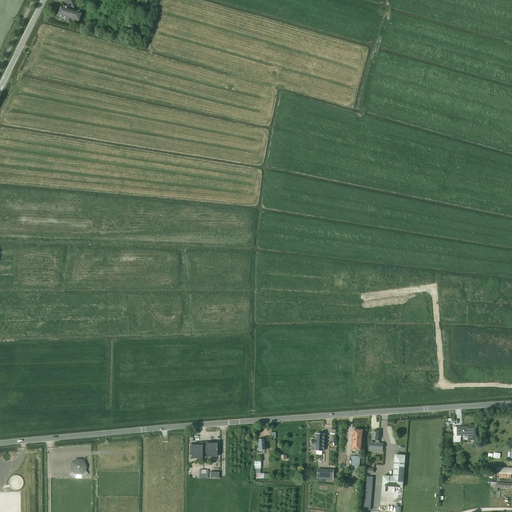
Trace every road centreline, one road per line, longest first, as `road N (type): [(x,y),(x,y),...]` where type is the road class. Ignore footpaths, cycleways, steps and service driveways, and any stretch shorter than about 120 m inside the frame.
road 1 (tertiary): [(418,231),(445,152),(24,38)]
road 2 (unclassified): [(0,442),(511,403)]
road 3 (tertiary): [(0,238),(418,231)]
road 4 (track): [(363,299),(433,289),(441,387),(511,386)]
